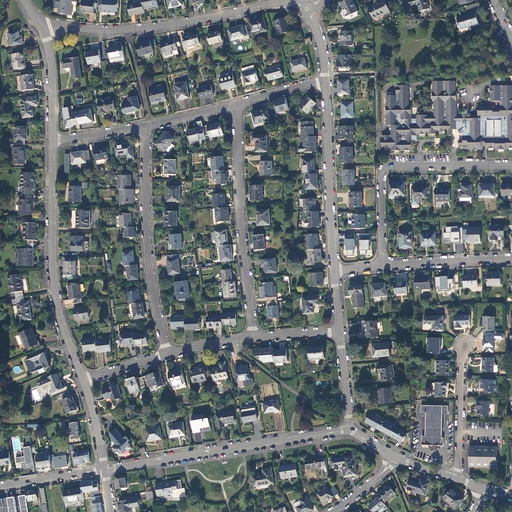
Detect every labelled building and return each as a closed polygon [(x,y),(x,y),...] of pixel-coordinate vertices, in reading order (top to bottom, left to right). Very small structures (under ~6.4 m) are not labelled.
[(71,1),(77,2),(77,0),(59,0),(60,2),(55,2),(55,8),(59,9),(59,14),(68,15),(69,9),(70,9),(71,1)] [(94,13),(94,11),(95,3),(95,0),(90,0),(91,0),(91,2),(83,1),(82,12),(94,13)] [(118,13),(118,0),(103,0),(103,12),(118,13)] [(157,0),(142,0),(143,2),(144,9),(159,6),(157,0)] [(358,11),(352,0),(346,0),(340,3),(343,10),(342,11),(345,17),(358,11)] [(385,0),(368,8),(374,19),(390,12),(385,0)] [(409,0),(406,1),(408,8),(418,5),(420,11),(429,8),(426,0),(409,0)] [(130,15),(145,13),(144,9),(143,2),(139,2),(133,3),(128,4),(130,15)] [(475,12),(457,18),(458,22),(460,29),(467,27),(479,24),(475,12)] [(264,18),(250,22),(252,32),(261,30),(262,32),(268,31),(264,18)] [(291,31),(287,18),(274,21),(278,35),(291,31)] [(243,26),(229,30),(232,41),(246,36),(243,26)] [(220,31),(208,35),(210,45),(222,41),(220,31)] [(10,46),(23,44),(23,39),(20,39),(19,32),(8,33),(10,46)] [(352,46),(352,32),(341,32),(341,46),(352,46)] [(197,33),(183,37),(186,48),(200,44),(197,33)] [(175,39),(160,43),(163,53),(170,51),(171,52),(178,50),(177,47),(175,40),(175,39)] [(151,41),(137,45),(140,56),(154,52),(151,41)] [(123,46),(108,49),(110,60),(125,57),(123,46)] [(99,50),(87,52),(89,64),(101,62),(99,50)] [(23,53),(12,55),(14,69),(26,68),(25,61),(24,61),(23,53)] [(351,55),(337,56),(337,60),(338,60),(338,68),(351,68),(351,55)] [(82,77),(78,57),(62,60),(64,69),(72,67),(73,71),(72,72),(73,79),(82,77)] [(304,58),(291,62),(294,72),(307,69),(304,58)] [(280,66),(266,69),(269,80),(283,76),(280,66)] [(243,72),(242,72),(245,83),(258,79),(255,69),(243,72)] [(22,91),(34,89),(33,82),(33,83),(32,75),(20,76),(22,91)] [(233,75),(220,79),(223,90),(236,86),(233,75)] [(349,94),(349,80),(338,81),(339,94),(349,94)] [(506,148),(511,148),(511,85),(490,86),(490,101),(500,101),(500,108),(493,108),(493,106),(478,106),(478,116),(457,116),(456,91),(455,91),(455,81),(432,82),(433,102),(434,102),(434,116),(427,117),(427,115),(416,116),(416,119),(411,119),(411,105),(409,105),(408,85),(396,85),(396,95),(386,95),(386,125),(391,126),(391,135),(382,135),(382,151),(412,151),(411,140),(417,140),(416,134),(437,134),(437,132),(447,131),(447,134),(452,134),(452,130),(458,130),(459,131),(458,132),(461,134),(462,133),(463,134),(463,140),(459,140),(459,146),(468,146),(468,150),(482,150),(482,146),(485,146),(485,149),(495,148),(495,150),(506,150),(506,148)] [(186,82),(175,85),(178,101),(190,98),(186,82)] [(211,85),(198,89),(201,99),(214,96),(211,85)] [(164,88),(150,91),(152,103),(166,99),(164,88)] [(316,104),(308,96),(300,106),(308,113),(316,104)] [(36,97),(21,99),(23,118),(34,116),(32,106),(37,105),(36,97)] [(130,103),(123,105),(125,114),(132,112),(132,110),(140,109),(137,97),(129,98),(130,103)] [(289,110),(286,98),(274,101),(277,113),(289,110)] [(115,109),(113,100),(107,101),(107,99),(102,99),(103,102),(98,103),(100,115),(106,114),(105,111),(115,109)] [(353,117),(353,103),(341,103),(342,118),(353,117)] [(267,109),(253,113),(256,124),(270,120),(267,109)] [(85,111),(77,113),(80,124),(94,121),(91,110),(85,111)] [(66,127),(80,124),(77,113),(64,116),(66,127)] [(302,129),(302,137),(304,137),(314,136),(313,122),(302,122),(302,129)] [(221,123),(203,127),(205,136),(211,135),(211,138),(224,135),(221,123)] [(353,126),(340,127),(340,139),(354,139),(354,138),(353,130),(353,126)] [(16,132),(16,145),(25,145),(25,140),(28,140),(28,127),(15,127),(15,132),(16,132)] [(190,143),(206,139),(205,136),(203,127),(187,131),(190,143)] [(174,139),(166,132),(156,145),(165,151),(166,150),(171,143),(174,139)] [(268,152),(268,136),(253,136),(253,142),(257,142),(257,152),(268,152)] [(317,151),(316,136),(314,136),(304,137),(305,147),(300,147),(300,152),(317,151)] [(174,146),(171,143),(166,150),(169,152),(174,146)] [(132,144),(116,146),(117,156),(128,154),(128,159),(134,158),(132,144)] [(25,157),(25,145),(16,145),(15,145),(15,148),(13,148),(14,164),(24,164),(24,157),(25,157)] [(107,148),(94,150),(96,160),(109,158),(107,148)] [(353,148),(340,148),(341,163),(353,163),(353,148)] [(73,165),(91,162),(89,151),(71,153),(73,165)] [(211,158),(212,172),(216,171),(224,171),(223,157),(211,158)] [(176,175),(176,160),(165,160),(165,175),(176,175)] [(303,160),(304,174),(307,174),(315,174),(314,160),(303,160)] [(272,162),(261,162),(261,176),(273,175),(272,162)] [(228,184),(227,170),(224,171),(216,171),(218,185),(228,184)] [(354,170),(344,171),(344,185),(355,185),(354,170)] [(19,189),(19,194),(22,194),(32,194),(32,189),(34,189),(34,173),(21,173),(22,188),(19,189)] [(318,189),(317,174),(315,174),(307,174),(308,189),(318,189)] [(118,176),(118,190),(121,190),(131,190),(131,176),(118,176)] [(405,183),(390,183),(390,195),(395,195),(405,195),(405,183)] [(495,184),(480,184),(480,196),(495,196),(495,184)] [(511,184),(502,185),(503,196),(508,196),(511,195),(511,184)] [(472,185),(462,185),(462,192),(460,192),(459,197),(460,197),(471,197),(472,197),(472,185)] [(262,186),(251,186),(252,201),(263,201),(262,186)] [(82,187),(70,187),(70,202),(82,202),(82,187)] [(180,202),(180,188),(168,187),(168,192),(169,192),(169,202),(180,202)] [(428,188),(412,188),(412,198),(412,205),(419,205),(419,198),(428,198),(428,188)] [(450,189),(435,189),(435,201),(450,201),(450,189)] [(134,204),(134,190),(131,190),(121,190),(121,203),(134,204)] [(362,192),(350,193),(350,207),(362,207),(362,192)] [(32,216),(32,194),(22,194),(22,200),(19,200),(19,215),(32,216)] [(213,196),(214,209),(216,209),(226,208),(224,195),(213,196)] [(304,205),(304,212),(308,212),(316,211),(315,199),(304,199),(304,205)] [(230,221),(228,208),(226,208),(216,209),(217,217),(218,222),(230,221)] [(269,210),(257,211),(258,225),(270,225),(269,210)] [(90,211),(77,211),(77,228),(90,228),(90,211)] [(319,226),(319,211),(316,211),(308,212),(308,226),(319,226)] [(178,213),(166,212),(166,227),(178,227),(178,213)] [(121,216),(121,227),(122,227),(132,227),(132,214),(121,214),(121,216)] [(364,215),(353,215),(353,229),(365,228),(364,215)] [(25,241),(25,244),(33,244),(33,241),(36,241),(36,223),(23,223),(23,241),(25,241)] [(504,226),(490,226),(490,240),(504,240),(504,226)] [(135,237),(134,227),(132,227),(122,227),(122,234),(125,234),(126,238),(135,237)] [(458,227),(446,227),(447,233),(444,233),(444,239),(451,238),(452,243),(463,243),(462,228),(458,228),(458,227)] [(481,242),(480,228),(468,228),(469,243),(481,242)] [(216,241),(217,247),(219,246),(228,245),(226,231),(215,232),(215,233),(216,241)] [(437,245),(436,232),(421,233),(422,246),(437,245)] [(412,233),(399,234),(400,248),(413,247),(412,233)] [(183,250),(181,235),(170,236),(171,250),(183,250)] [(264,235),(254,236),(256,250),(266,249),(264,235)] [(306,235),(307,250),(310,250),(318,249),(317,235),(306,235)] [(83,251),(84,237),(71,237),(71,242),(73,242),(73,251),(83,251)] [(366,238),(351,238),(351,250),(367,250),(366,238)] [(33,266),(33,244),(25,244),(25,249),(19,249),(19,259),(21,259),(21,266),(33,266)] [(233,260),(231,245),(228,245),(219,246),(220,251),(221,260),(228,260),(233,260)] [(321,262),(321,249),(318,249),(310,250),(311,263),(321,262)] [(123,252),(125,266),(128,266),(135,265),(133,251),(123,252)] [(183,259),(182,254),(168,255),(169,260),(168,260),(170,275),(181,274),(179,259),(183,259)] [(275,259),(261,260),(262,266),(264,266),(265,274),(277,272),(275,259)] [(76,262),(65,262),(65,275),(76,275),(76,262)] [(139,279),(138,265),(135,265),(128,266),(129,280),(139,279)] [(222,272),(223,284),(233,282),(231,270),(222,272)] [(322,273),(311,274),(312,287),(323,286),(322,273)] [(501,286),(501,273),(487,273),(487,286),(501,286)] [(15,293),(16,299),(24,298),(21,280),(22,280),(21,274),(8,277),(11,293),(15,293)] [(453,275),(440,275),(441,288),(453,288),(453,275)] [(477,275),(463,276),(464,287),(478,286),(477,275)] [(430,276),(415,277),(416,289),(431,288),(430,276)] [(190,298),(187,281),(175,283),(177,292),(178,300),(190,298)] [(237,296),(235,282),(233,282),(223,284),(225,298),(237,296)] [(277,301),(276,287),(273,287),(273,282),(260,284),(261,293),(260,293),(261,299),(266,298),(267,302),(277,301)] [(406,282),(395,283),(396,294),(408,293),(406,282)] [(73,299),(74,304),(82,302),(80,283),(68,285),(70,300),(73,299)] [(385,284),(372,285),(373,297),(375,297),(381,296),(386,296),(385,284)] [(364,307),(362,285),(349,286),(350,295),(352,295),(354,308),(364,307)] [(127,290),(130,305),(132,304),(141,303),(139,288),(127,290)] [(318,296),(303,297),(304,314),(314,313),(313,305),(318,305),(318,296)] [(25,302),(24,298),(16,299),(11,300),(11,305),(17,304),(20,322),(31,320),(28,302),(25,302)] [(279,318),(277,301),(267,302),(269,319),(279,318)] [(145,317),(142,302),(141,303),(132,304),(134,319),(145,317)] [(90,319),(88,307),(75,309),(76,321),(90,319)] [(228,314),(222,314),(222,317),(223,325),(237,324),(236,314),(228,315),(228,314)] [(177,328),(185,328),(185,320),(185,316),(171,317),(172,327),(177,327),(177,328)] [(443,331),(443,316),(433,316),(433,317),(424,317),(424,325),(432,325),(432,331),(443,331)] [(470,316),(455,316),(455,328),(462,328),(462,327),(470,326),(470,316)] [(208,328),(223,327),(223,325),(222,317),(208,318),(208,328)] [(485,317),(484,331),(485,331),(495,331),(495,317),(485,317)] [(200,319),(185,320),(185,328),(186,330),(201,329),(200,319)] [(378,337),(377,322),(365,323),(366,338),(378,337)] [(32,330),(20,334),(26,349),(39,344),(36,336),(35,336),(32,330)] [(495,350),(496,331),(495,331),(485,331),(485,350),(495,350)] [(121,345),(134,343),(133,335),(133,333),(120,334),(121,345)] [(147,333),(133,335),(134,343),(135,346),(148,344),(147,333)] [(440,354),(441,339),(428,338),(428,353),(440,354)] [(91,351),(97,350),(96,340),(96,339),(82,340),(82,344),(83,344),(84,351),(91,350),(91,351)] [(109,339),(96,340),(97,350),(97,352),(104,351),(104,352),(111,351),(109,339)] [(391,356),(390,344),(379,345),(380,346),(372,347),(374,357),(391,356)] [(324,347),(309,348),(310,359),(325,358),(324,347)] [(263,362),(274,361),(273,352),(273,349),(259,350),(256,356),(263,362)] [(287,351),(273,352),(274,361),(274,362),(288,361),(287,351)] [(26,361),(31,374),(44,368),(45,369),(50,366),(45,353),(39,355),(39,356),(26,361)] [(494,372),(494,363),(494,358),(483,358),(483,372),(494,372)] [(449,375),(449,361),(437,361),(437,375),(449,375)] [(227,372),(231,371),(229,362),(225,363),(225,362),(219,363),(220,368),(213,369),(214,379),(228,377),(227,372)] [(380,373),(381,373),(382,382),(394,380),(393,365),(379,366),(380,373)] [(207,380),(203,366),(199,367),(199,368),(190,370),(193,384),(207,380)] [(248,366),(235,368),(238,382),(250,379),(248,366)] [(182,369),(168,372),(172,386),(186,382),(182,369)] [(160,372),(146,376),(150,388),(159,385),(160,387),(164,386),(160,372)] [(58,391),(59,395),(60,395),(68,392),(66,387),(63,388),(57,374),(47,378),(48,379),(40,383),(41,386),(43,390),(52,386),(55,392),(58,391)] [(131,394),(146,389),(142,377),(137,379),(136,377),(126,380),(131,394)] [(481,393),(497,393),(497,386),(496,386),(496,380),(481,380),(481,393)] [(446,383),(435,383),(435,397),(446,397),(446,389),(447,389),(447,384),(446,384),(446,383)] [(121,398),(117,386),(103,390),(106,400),(111,398),(112,401),(121,398)] [(392,388),(379,390),(380,404),(393,403),(392,388)] [(71,397),(68,392),(60,395),(68,413),(79,409),(76,403),(75,404),(72,397),(71,397)] [(278,401),(264,403),(265,413),(280,411),(278,401)] [(489,416),(489,402),(477,402),(476,407),(478,407),(478,416),(489,416)] [(448,406),(422,406),(421,414),(427,414),(427,436),(422,436),(422,445),(441,446),(442,447),(443,447),(444,445),(444,444),(444,438),(442,438),(443,414),(448,414),(448,406)] [(256,410),(242,412),(244,425),(250,424),(250,421),(258,420),(256,410)] [(233,411),(216,414),(218,427),(225,426),(224,423),(235,422),(233,411)] [(365,422),(377,429),(382,420),(370,413),(365,422)] [(204,414),(192,416),(193,421),(192,421),(194,433),(201,431),(201,427),(211,426),(209,418),(205,419),(204,414)] [(377,429),(390,436),(395,427),(382,420),(377,429)] [(69,422),(69,438),(78,438),(78,422),(69,422)] [(183,423),(168,425),(170,438),(185,435),(183,423)] [(159,427),(146,429),(148,441),(161,439),(159,427)] [(407,434),(395,427),(390,436),(402,443),(407,434)] [(124,438),(116,429),(111,433),(112,440),(116,444),(113,446),(118,452),(121,450),(124,453),(128,450),(129,451),(132,448),(128,442),(130,440),(126,436),(124,438)] [(497,447),(469,446),(469,467),(497,468),(497,447)] [(0,465),(12,464),(10,452),(4,453),(3,451),(0,451),(0,465)] [(28,452),(14,455),(16,466),(30,464),(28,452)] [(76,465),(90,462),(89,452),(74,454),(76,465)] [(38,468),(52,466),(50,455),(36,457),(38,468)] [(66,456),(54,457),(56,468),(68,466),(66,456)] [(321,466),(326,465),(324,456),(306,459),(307,470),(322,467),(321,466)] [(357,475),(354,456),(331,459),(331,465),(332,465),(333,468),(336,468),(336,470),(339,470),(338,467),(343,466),(345,477),(357,475)] [(296,464),(280,467),(282,478),(292,476),(293,478),(298,477),(296,464)] [(274,484),(271,468),(263,470),(264,475),(253,477),(254,487),(274,484)] [(127,487),(125,478),(115,480),(117,489),(127,487)] [(81,482),(83,493),(100,490),(98,479),(81,482)] [(156,484),(158,497),(165,497),(166,495),(173,494),(172,491),(173,490),(182,489),(181,480),(167,482),(167,483),(164,484),(164,482),(156,484)] [(426,495),(430,483),(421,480),(420,483),(411,480),(408,489),(426,495)] [(324,503),(338,494),(334,487),(329,490),(327,486),(317,493),(324,503)] [(388,486),(377,495),(379,498),(383,503),(386,500),(395,493),(388,486)] [(184,488),(182,489),(173,490),(172,491),(173,494),(173,498),(178,498),(186,496),(184,488)] [(73,502),(84,500),(83,493),(82,489),(64,491),(66,508),(74,507),(73,502)] [(464,499),(451,489),(444,500),(456,509),(464,499)] [(36,490),(26,492),(26,495),(27,501),(38,499),(36,490)] [(147,499),(154,498),(153,491),(152,491),(147,492),(146,492),(147,499)] [(22,503),(28,502),(27,501),(26,495),(25,496),(24,492),(14,494),(16,505),(22,504),(22,503)] [(103,511),(101,496),(91,497),(93,511),(103,511)] [(309,511),(314,510),(307,497),(295,503),(297,507),(299,511),(309,511)] [(373,511),(381,511),(387,507),(385,505),(383,503),(379,498),(369,506),(373,511)] [(138,499),(119,502),(120,511),(127,511),(132,511),(131,508),(139,506),(138,499)]
